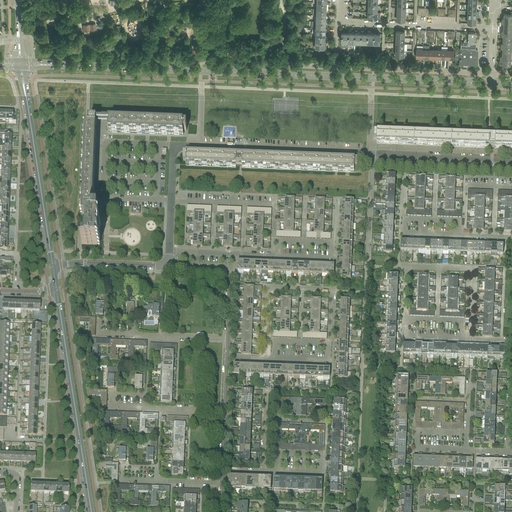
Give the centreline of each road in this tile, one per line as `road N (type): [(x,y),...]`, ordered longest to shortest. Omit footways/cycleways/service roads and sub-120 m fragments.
road 1 (secondary): [(490,82),(61,65)]
road 2 (tertiary): [(511,159),(173,148)]
road 3 (secondary): [(90,511),(56,290)]
road 4 (secondary): [(52,266),(25,97)]
road 5 (residential): [(492,27),(341,20)]
road 6 (residential): [(461,340),(405,337),(405,319),(461,320)]
road 7 (tertiary): [(227,338),(228,275),(168,266)]
road 8 (residential): [(458,235),(404,233),(408,218),(458,225)]
